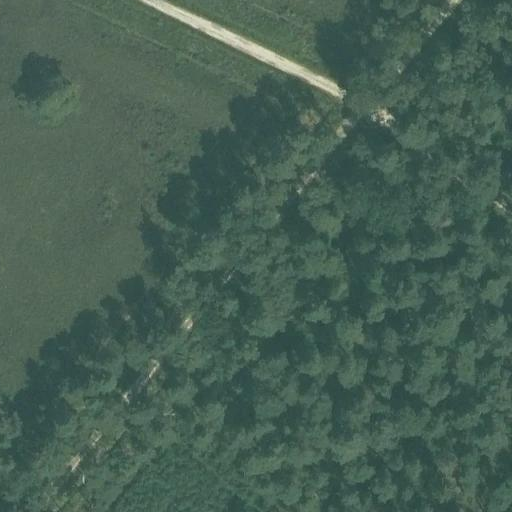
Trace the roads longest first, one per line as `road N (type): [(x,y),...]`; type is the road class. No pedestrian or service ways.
road 1 (track): [(430,0),(15,511)]
road 2 (track): [(511,197),(353,93),(167,0)]
